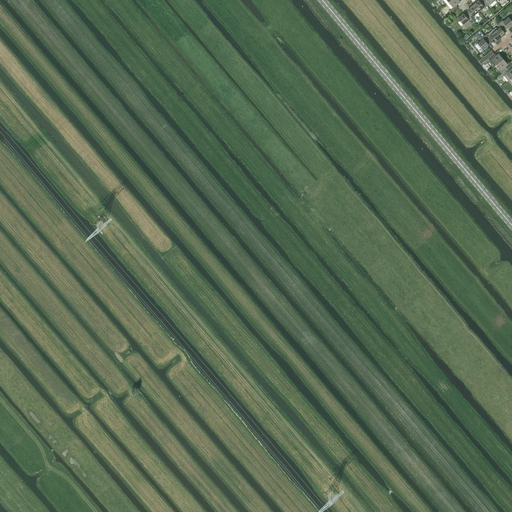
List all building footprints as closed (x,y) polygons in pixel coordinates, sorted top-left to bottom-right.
[(451,0),(447,4),(451,9),(450,9),(452,12),(458,7),(456,5),(459,2),(457,0),(451,0)] [(473,5),(478,12),(483,8),(484,9),(487,6),(483,1),(480,3),(478,1),(473,5)] [(470,12),(467,14),(474,22),(472,19),(474,17),(473,16),(478,12),(473,5),(468,10),(470,12)] [(458,18),(463,25),(466,28),(474,22),(467,14),(465,16),(463,14),(458,18)] [(500,23),(504,28),(506,26),(508,29),(511,25),(511,21),(508,17),(503,22),(502,20),(500,23)] [(493,30),(500,38),(505,34),(502,30),(504,28),(500,23),(497,25),(499,27),(497,29),(496,27),(493,30)] [(486,43),(489,41),(484,36),(479,30),(475,34),(480,41),(476,45),(480,49),(481,48),(483,50),(488,45),(486,43)] [(484,36),(489,41),(491,39),(494,43),(500,38),(493,30),(488,34),(487,33),(484,36)] [(503,59),(498,53),(496,55),(495,54),(494,54),(489,58),(488,59),(495,66),(497,65),(503,59)] [(499,71),(502,73),(507,69),(505,66),(507,64),(503,59),(497,65),(501,70),(499,71)] [(511,78),(511,77),(511,68),(509,71),(507,69),(502,73),(508,81),(511,78)]
